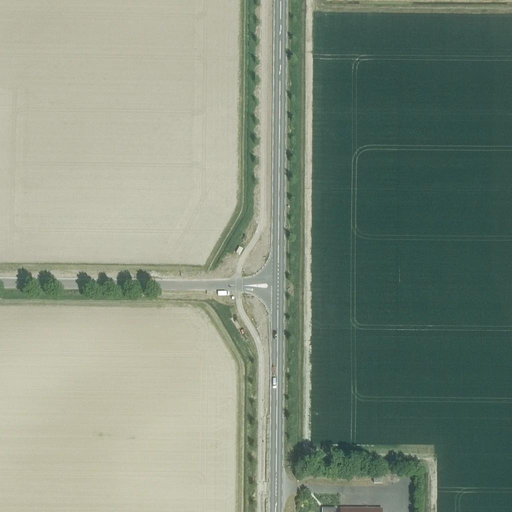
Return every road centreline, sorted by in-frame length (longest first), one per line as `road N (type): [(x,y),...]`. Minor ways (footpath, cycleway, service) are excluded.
road 1 (secondary): [(277,277),(280,0)]
road 2 (unclassified): [(0,282),(242,285)]
road 3 (secondary): [(275,511),(277,294)]
